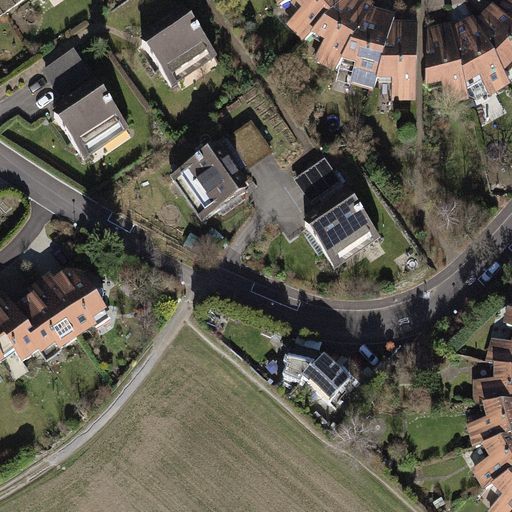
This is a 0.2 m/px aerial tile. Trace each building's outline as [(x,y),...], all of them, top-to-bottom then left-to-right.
[(9,0),(0,0),(0,12),(2,15),(14,7),(9,0)] [(306,41),(314,33),(348,0),(295,0),(306,11),(297,18),(294,19),(289,24),(306,41)] [(336,71),(343,59),(371,14),(373,10),(356,0),(348,0),(314,33),(328,42),(322,51),(319,52),(315,58),(336,71)] [(511,0),(509,0),(501,13),(511,25),(511,0)] [(496,8),(477,26),(509,83),(511,80),(511,25),(501,13),(496,8)] [(158,34),(142,45),(172,88),(178,83),(174,77),(212,51),(183,10),(155,30),(158,34)] [(374,90),(378,78),(393,29),(395,22),(371,14),(343,59),(359,63),(356,74),(353,76),(351,83),(374,90)] [(475,21),(453,33),(468,97),(477,101),(509,83),(477,26),(475,21)] [(417,29),(393,29),(378,78),(394,79),(394,90),(392,92),(392,100),(415,100),(417,29)] [(445,103),(468,97),(453,33),(452,29),(427,34),(425,86),(442,82),(445,93),(444,95),(445,103)] [(46,71),(54,84),(83,65),(74,52),(46,71)] [(92,78),(83,65),(54,84),(64,97),(92,78)] [(86,150),(124,124),(95,83),(67,102),(70,107),(54,118),(84,160),(90,156),(86,150)] [(271,151),(251,124),(227,141),(246,169),(271,151)] [(220,146),(178,174),(205,212),(199,216),(203,223),(246,193),(242,189),(247,186),(220,146)] [(342,186),(325,161),(297,181),(315,205),(342,186)] [(374,233),(346,192),(318,211),(322,216),(306,227),(335,269),(341,265),(337,259),(374,233)] [(68,276),(45,293),(76,339),(94,328),(87,317),(101,308),(103,294),(90,292),(81,279),(68,276)] [(45,293),(14,314),(39,351),(52,342),(59,351),(76,339),(45,293)] [(8,304),(0,309),(0,360),(1,362),(15,353),(21,363),(39,351),(14,314),(8,304)] [(489,365),(498,367),(511,370),(511,311),(507,327),(511,329),(511,347),(504,346),(503,343),(495,341),(489,365)] [(288,346),(228,320),(221,336),(272,384),(283,359),(288,346)] [(319,355),(288,346),(283,359),(286,361),(317,371),(324,363),(319,355)] [(350,383),(338,373),(331,374),(326,379),(317,371),(286,361),(284,365),(288,369),(283,378),(300,386),(303,382),(330,406),(350,383)] [(324,363),(317,371),(326,379),(331,374),(338,373),(324,363)] [(511,370),(498,367),(498,384),(486,384),(485,382),(477,382),(478,406),(486,405),(511,405),(511,370)] [(413,385),(413,376),(400,376),(400,385),(413,385)] [(511,405),(486,405),(491,422),(480,425),(477,423),(470,425),(477,448),(485,446),(511,438),(511,405)] [(511,438),(485,446),(493,460),(484,466),(482,465),(475,469),(486,490),(495,485),(511,474),(511,438)] [(391,471),(400,462),(391,454),(383,462),(391,471)] [(511,511),(511,474),(495,485),(507,496),(499,505),(496,504),(490,510),(492,511),(511,511)]
